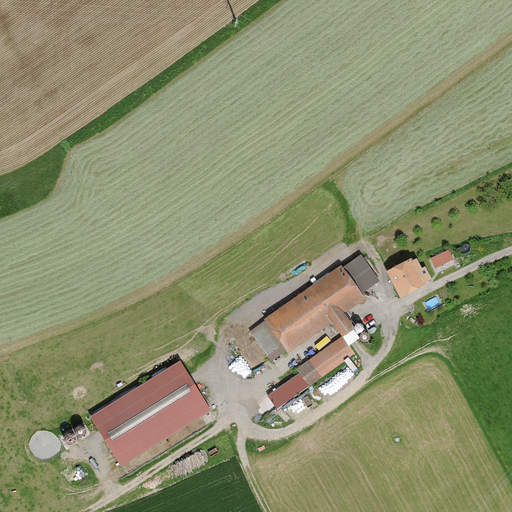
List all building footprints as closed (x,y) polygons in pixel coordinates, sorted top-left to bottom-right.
[(436,265),(454,257),(450,247),(431,255),(436,265)] [(377,283),(358,256),(340,270),(337,265),(261,321),(263,323),(249,333),(270,362),(283,353),(285,355),(328,324),(338,338),(352,328),(342,315),(362,300),(359,296),(377,283)] [(384,273),(398,300),(423,287),(422,286),(432,280),(425,267),(419,271),(414,261),(410,263),(409,260),(384,273)] [(354,355),(341,337),(295,370),(309,388),(354,355)] [(85,422),(118,471),(209,411),(176,362),(85,422)] [(84,440),(85,438),(87,436),(87,434),(86,432),(85,430),(83,428),(81,427),(79,427),(77,428),(75,429),(74,431),(74,433),(74,435),(74,437),(75,439),(77,440),(79,441),(82,441),(84,440)] [(73,448),(75,446),(76,444),(76,442),(76,440),(74,438),(73,436),(70,436),(68,436),(66,436),(65,438),(63,439),(63,441),(63,443),(63,445),(65,447),(66,448),(68,449),(71,449),(73,448)]
